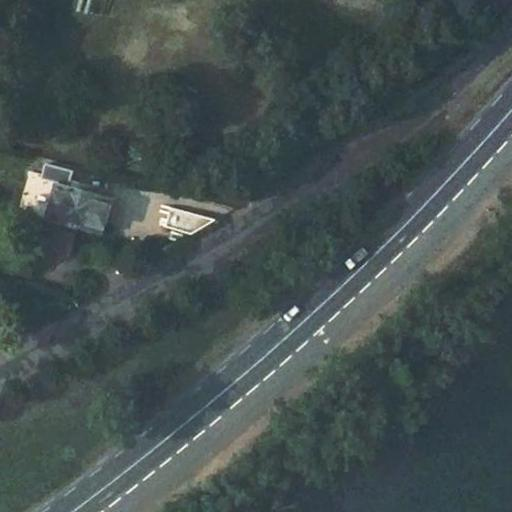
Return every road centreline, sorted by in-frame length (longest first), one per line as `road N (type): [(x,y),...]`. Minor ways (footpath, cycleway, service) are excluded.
road 1 (residential): [(511,17),(365,151),(0,366)]
road 2 (primary): [(511,110),(339,289),(73,511)]
